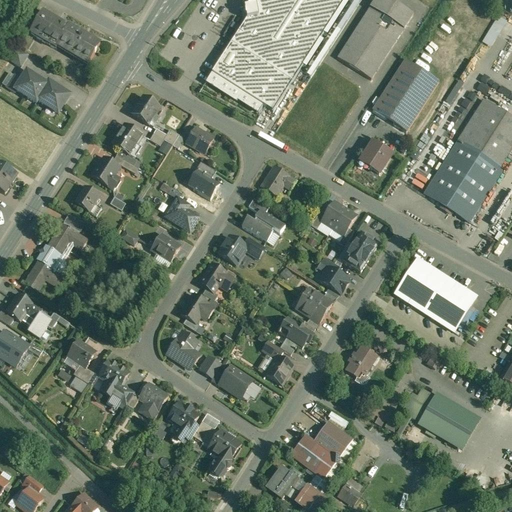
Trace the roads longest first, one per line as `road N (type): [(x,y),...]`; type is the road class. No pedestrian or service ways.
road 1 (residential): [(266,146),(146,346),(157,369),(267,441)]
road 2 (residential): [(267,441),(409,229)]
road 3 (secondary): [(0,258),(124,64)]
road 4 (residential): [(409,229),(266,146)]
road 5 (residential): [(266,146),(124,64)]
